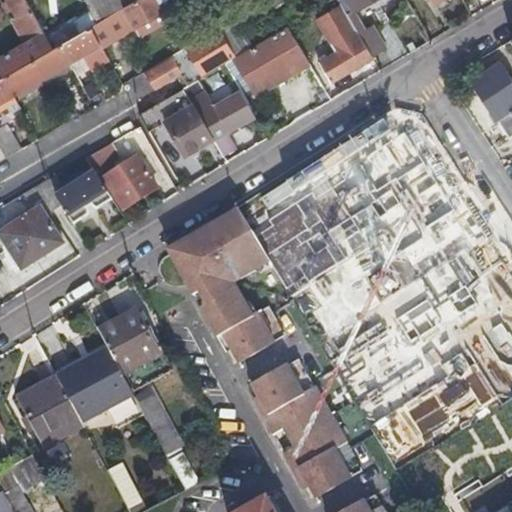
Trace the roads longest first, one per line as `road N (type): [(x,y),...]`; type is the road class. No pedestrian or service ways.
road 1 (residential): [(422,70),(0,333)]
road 2 (residential): [(422,70),(511,209)]
road 3 (residential): [(121,129),(0,196)]
